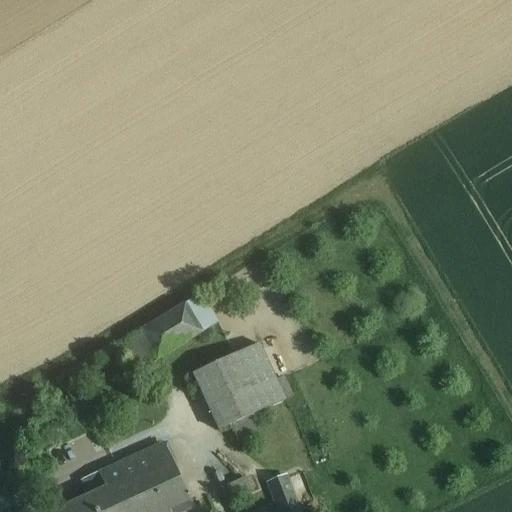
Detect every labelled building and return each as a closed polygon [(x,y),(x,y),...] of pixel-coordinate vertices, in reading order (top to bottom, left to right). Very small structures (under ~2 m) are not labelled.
[(201,294),(183,304),(198,330),(216,319),(201,294)] [(183,304),(125,339),(138,361),(155,355),(198,330),(183,304)] [(253,356),(224,365),(242,423),(271,414),(253,356)] [(107,490),(60,511),(168,511),(168,510),(189,500),(166,450),(118,472),(115,467),(100,474),(107,490)] [(226,488),(231,500),(255,489),(250,477),(226,488)]
